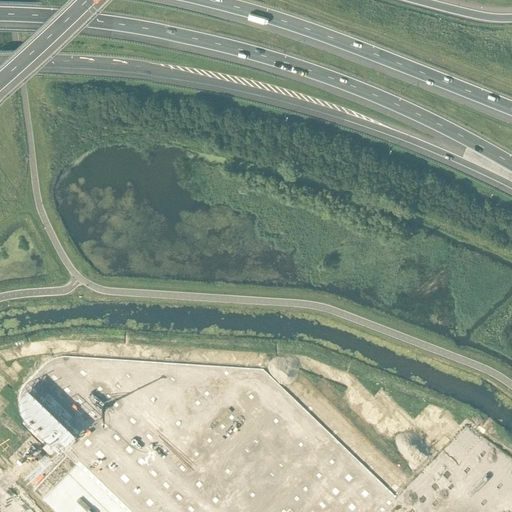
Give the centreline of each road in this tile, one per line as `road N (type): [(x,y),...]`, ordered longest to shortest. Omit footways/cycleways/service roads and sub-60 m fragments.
road 1 (motorway): [(0,14),(106,23),(241,50),(375,95),(511,165)]
road 2 (motorway): [(0,63),(127,66),(250,90),(407,138),(511,186)]
road 3 (motorway): [(206,0),(355,46),(511,109)]
